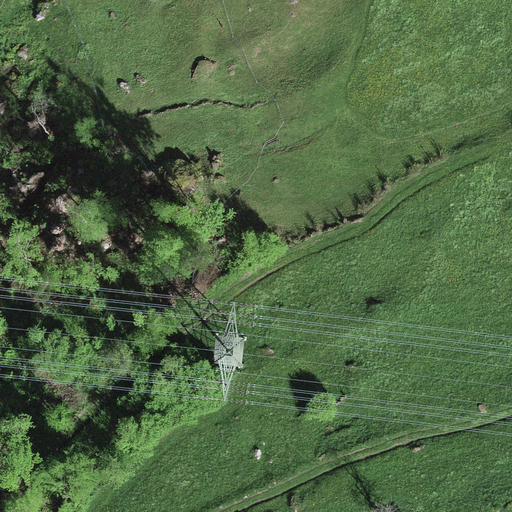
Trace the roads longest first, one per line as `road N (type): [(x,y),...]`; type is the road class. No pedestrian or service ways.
road 1 (track): [(6,511),(91,414),(236,286),(361,225),(449,166),(511,141)]
road 2 (track): [(218,511),(390,440),(511,409)]
